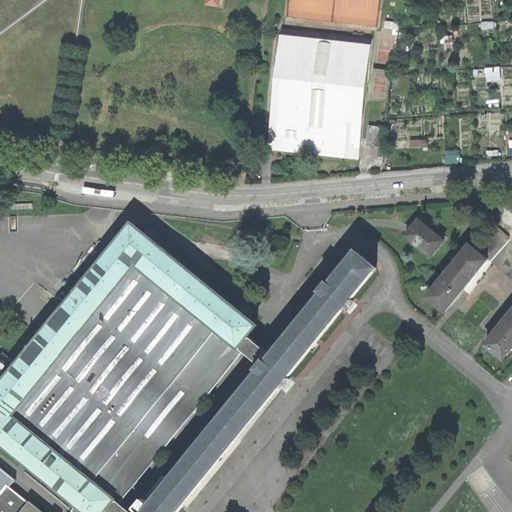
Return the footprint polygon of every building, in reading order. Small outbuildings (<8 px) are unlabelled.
[(398,30),(399,23),(386,21),(386,28),(398,30)] [(316,154),(359,159),(372,38),(282,28),(268,149),(316,154)] [(383,157),(387,128),(369,125),(366,145),(378,147),(377,157),(383,157)] [(431,255),(444,239),(419,218),(405,235),(431,255)] [(240,346),(258,324),(164,247),(133,222),(116,243),(112,240),(104,250),(94,242),(72,270),(86,282),(0,387),(0,440),(79,504),(88,511),(105,511),(117,498),(116,497),(15,415),(138,263),(239,345),(240,346)] [(475,250),(469,244),(427,295),(445,310),(487,259),(475,250)] [(366,258),(358,251),(332,283),(329,280),(321,289),(325,292),(269,361),(265,358),(257,368),(261,371),(172,481),(147,511),(175,511),(279,385),(280,386),(281,385),(282,385),(288,378),(287,377),(288,376),(287,375),(342,307),(344,308),(345,307),(346,307),(352,300),(351,299),(352,298),(351,296),(376,266),(366,258)] [(116,497),(239,345),(138,263),(15,415),(116,497)] [(506,360),(511,352),(511,316),(488,346),(506,360)] [(147,511),(172,481),(165,475),(137,508),(141,511),(147,511)] [(42,511),(9,485),(0,497),(0,511),(42,511)]
